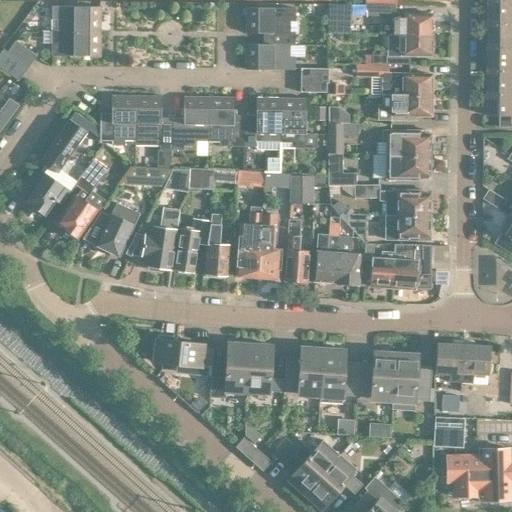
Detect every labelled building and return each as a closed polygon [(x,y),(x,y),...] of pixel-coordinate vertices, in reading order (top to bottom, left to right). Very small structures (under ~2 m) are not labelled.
[(511,0),(488,0),(488,23),(511,23),(511,0)] [(349,35),(350,6),(327,5),(326,35),(327,35),(333,35),(349,35)] [(386,36),(386,37),(431,37),(431,17),(401,16),(401,15),(394,15),(394,6),(364,5),(364,16),(379,16),(379,36),(386,36)] [(99,34),(99,9),(50,9),(49,23),(54,23),(53,33),(99,34)] [(244,11),(244,36),(262,36),(261,42),(261,48),(262,49),(288,50),(293,50),(293,42),(293,36),(289,36),(289,25),(294,25),(294,12),(293,10),(244,9),(244,11)] [(511,23),(488,23),(488,47),(511,47),(511,23)] [(99,34),(53,33),(50,33),(49,58),(99,59),(99,34)] [(431,58),(431,37),(386,37),(386,51),(385,51),(385,56),(370,56),(370,57),(370,66),(386,66),(409,67),(409,58),(431,58)] [(14,43),(5,54),(26,69),(34,58),(14,43)] [(261,48),(243,47),(243,72),(279,73),(293,73),(293,60),(288,60),(288,50),(262,49),(261,48)] [(511,47),(488,47),(488,69),(511,69),(511,47)] [(17,82),(26,69),(5,54),(2,52),(0,55),(0,70),(9,76),(17,82)] [(354,78),(369,79),(369,96),(379,96),(381,96),(381,97),(400,97),(430,97),(431,76),(408,76),(385,76),(386,66),(370,66),(362,66),(354,66),(354,78)] [(299,69),(298,83),(325,84),(326,84),(327,70),(299,69)] [(511,69),(488,69),(487,93),(511,93),(511,69)] [(298,93),(324,94),(325,84),(298,83),(298,93)] [(342,85),(327,85),(326,96),(342,96),(342,85)] [(511,93),(487,93),(487,117),(499,117),(499,128),(511,128),(511,117),(511,93)] [(415,118),(430,118),(430,97),(400,97),(381,97),(381,105),(376,105),(376,121),(415,121),(415,118)] [(123,145),(134,145),(135,99),(110,98),(109,116),(98,116),(98,144),(110,144),(110,148),(123,148),(123,145)] [(135,99),(134,145),(134,149),(159,149),(159,154),(170,154),(170,120),(159,120),(159,99),(135,99)] [(182,120),(170,120),(170,154),(182,154),(182,150),(196,150),(196,146),(206,146),(207,100),(182,99),(182,120)] [(218,150),(242,150),(243,118),(231,118),(232,100),(207,100),(206,146),(218,146),(218,150)] [(0,131),(3,127),(17,109),(6,101),(0,109),(0,131)] [(254,101),(254,118),(243,118),(242,150),(268,151),(268,147),(278,147),(279,102),(254,101)] [(304,102),(279,102),(278,147),(290,147),(290,152),(303,152),(304,102)] [(324,122),(324,108),(312,108),(312,122),(324,122)] [(337,108),(326,108),(326,124),(347,124),(347,116),(337,108)] [(82,130),(85,125),(72,116),(38,163),(47,170),(42,176),(41,175),(22,202),(42,217),(54,200),(60,205),(73,186),(75,183),(58,171),(86,133),(82,130)] [(342,125),(325,125),(325,155),(340,155),(341,155),(342,141),(342,126),(342,125)] [(342,126),(342,141),(351,141),(357,136),(357,126),(347,126),(342,126)] [(391,132),(380,132),(380,144),(375,144),(374,156),(384,156),(391,157),(428,157),(428,152),(430,150),(430,144),(428,142),(428,137),(419,137),(419,133),(391,132)] [(324,178),(324,180),(324,186),(327,186),(338,186),(352,186),(353,186),(353,174),(340,175),(340,155),(325,155),(324,178)] [(383,180),(390,180),(427,181),(428,173),(429,171),(430,165),(428,163),(428,157),(391,157),(384,156),(383,180)] [(90,191),(106,170),(91,160),(75,183),(73,186),(80,191),(74,198),(75,198),(56,225),(75,239),(94,212),(96,213),(104,201),(90,191)] [(162,188),(170,170),(128,168),(116,185),(162,188)] [(185,189),(211,191),(212,171),(188,170),(187,176),(185,189)] [(185,189),(187,176),(170,172),(167,190),(184,193),(185,189)] [(235,185),(236,175),(237,174),(224,173),(223,184),(235,185)] [(264,178),(236,175),(235,185),(235,191),(248,192),(248,188),(263,189),(264,178)] [(264,175),(264,178),(263,189),(288,191),(289,177),(264,175)] [(312,197),(311,190),(311,180),(311,179),(311,177),(289,177),(287,204),(312,204),(312,197)] [(324,190),(324,186),(324,180),(311,180),(311,190),(324,190)] [(338,194),(338,186),(327,186),(328,194),(338,194)] [(394,217),(397,218),(428,218),(428,216),(430,216),(430,207),(428,206),(428,196),(427,196),(427,193),(418,192),(397,192),(378,191),(378,186),(353,186),(352,186),(352,200),(378,199),(378,216),(384,217),(394,217)] [(482,200),(491,206),(497,196),(488,191),(482,200)] [(506,202),(497,196),(491,206),(500,211),(506,202)] [(338,202),(331,209),(338,217),(337,218),(344,225),(354,215),(347,208),(346,209),(345,210),(338,202)] [(94,248),(97,250),(96,252),(105,256),(106,254),(116,259),(124,242),(127,243),(133,229),(132,228),(138,215),(115,204),(109,218),(108,217),(94,248)] [(150,236),(144,235),(140,257),(146,258),(145,266),(148,267),(147,270),(160,272),(160,268),(168,270),(174,233),(177,212),(162,209),(159,229),(151,228),(150,236)] [(233,279),(255,280),(258,250),(258,248),(259,236),(261,217),(260,217),(260,214),(248,213),(247,226),(238,225),(237,234),(236,248),(233,279)] [(344,225),(363,246),(364,245),(364,216),(354,215),(344,225)] [(511,240),(511,215),(501,233),(511,240)] [(258,248),(258,250),(255,280),(277,282),(280,250),(270,249),(271,238),(273,238),(275,218),(261,217),(259,236),(261,236),(260,248),(258,248)] [(383,228),(383,240),(396,240),(427,241),(428,218),(397,218),(394,217),(394,228),(383,228)] [(189,231),(179,230),(173,270),(177,271),(177,273),(187,274),(187,272),(191,273),(196,245),(204,246),(207,223),(190,220),(189,231)] [(288,220),(283,283),(304,285),(307,253),(297,252),(299,221),(288,220)] [(206,244),(205,244),(203,274),(211,275),(214,277),(220,278),(222,276),(225,276),(228,245),(216,244),(218,221),(208,221),(206,235),(207,235),(206,244)] [(135,234),(125,255),(130,258),(131,256),(140,237),(135,234)] [(313,283),(334,285),(337,237),(327,237),(327,235),(316,234),(313,283)] [(334,285),(334,286),(357,288),(359,257),(349,257),(350,241),(350,238),(337,237),(334,285)] [(372,246),(364,245),(363,246),(362,262),(370,262),(369,288),(390,290),(392,253),(380,252),(380,259),(371,258),(372,246)] [(390,290),(398,291),(413,292),(413,290),(428,291),(429,247),(400,247),(392,247),(392,253),(390,290)] [(154,350),(154,351),(155,351),(154,363),(179,365),(179,372),(195,374),(194,376),(209,377),(211,350),(199,348),(199,344),(171,341),(172,337),(171,337),(156,336),(155,350),(154,350)] [(244,344),(230,342),(229,346),(225,346),(223,379),(209,378),(208,398),(223,399),(224,394),(242,396),(243,390),(245,390),(248,347),(245,347),(245,343),(244,343),(244,344)] [(266,345),(252,344),(252,348),(248,347),(245,390),(268,392),(282,392),(282,380),(268,379),(270,349),(267,349),(267,345),(266,345)] [(462,346),(435,345),(433,374),(448,375),(447,383),(459,384),(462,346)] [(488,348),(462,346),(459,384),(486,386),(488,348)] [(296,381),(282,380),(282,392),(318,395),(321,352),(318,352),(318,348),(317,348),(303,347),(303,351),(298,350),(296,381)] [(325,349),(325,352),(321,352),(318,395),(318,403),(340,404),(341,396),(355,397),(355,385),(341,384),(343,353),(340,353),(340,349),(339,349),(325,349)] [(369,386),(355,385),(355,397),(391,399),(390,409),(391,409),(394,356),(391,356),(391,352),(390,352),(390,353),(376,352),(376,355),(371,355),(369,386)] [(412,354),(398,353),(398,357),(394,356),(391,409),(413,411),(414,401),(428,401),(428,389),(414,388),(416,358),(413,358),(413,354),(412,354)] [(444,397),(445,410),(458,409),(456,396),(444,397)] [(196,399),(190,406),(197,412),(203,405),(196,399)] [(433,417),(432,446),(459,447),(461,419),(433,417)] [(354,434),(354,419),(338,419),(337,433),(354,434)] [(367,424),(367,437),(387,439),(388,425),(367,424)] [(251,447),(243,439),(235,449),(243,456),(251,447)] [(302,491),(305,493),(333,461),(338,455),(321,440),(316,446),(288,478),(290,481),(288,484),(289,484),(299,493),(302,491)] [(251,447),(243,456),(251,464),(260,454),(251,447)] [(477,456),(445,457),(446,483),(452,483),(452,497),(482,496),(482,498),(483,498),(508,497),(509,497),(508,480),(511,480),(511,463),(508,464),(507,449),(482,450),(481,450),(481,456),(477,456)] [(260,471),(268,462),(260,454),(251,464),(260,471)] [(333,461),(305,493),(307,495),(304,498),(305,499),(316,508),(318,505),(322,508),(342,485),(352,494),(360,485),(350,476),(355,470),(338,455),(333,461)] [(365,511),(395,511),(403,503),(373,476),(363,487),(366,490),(358,500),(369,509),(365,511)]
